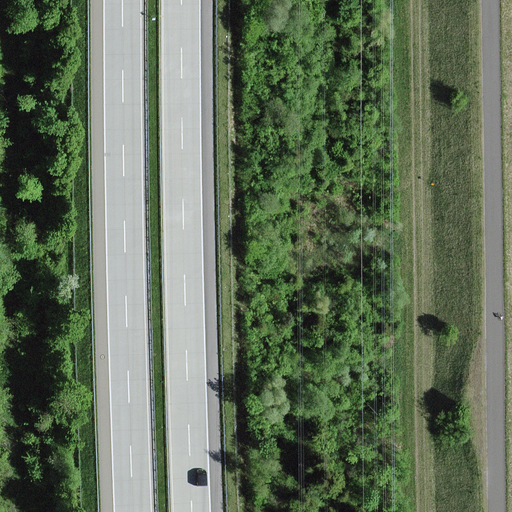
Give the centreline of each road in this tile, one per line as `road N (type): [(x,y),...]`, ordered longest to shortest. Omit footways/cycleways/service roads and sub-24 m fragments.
road 1 (motorway): [(192,511),(182,0)]
road 2 (motorway): [(122,0),(132,511)]
road 3 (track): [(491,0),(497,511)]
